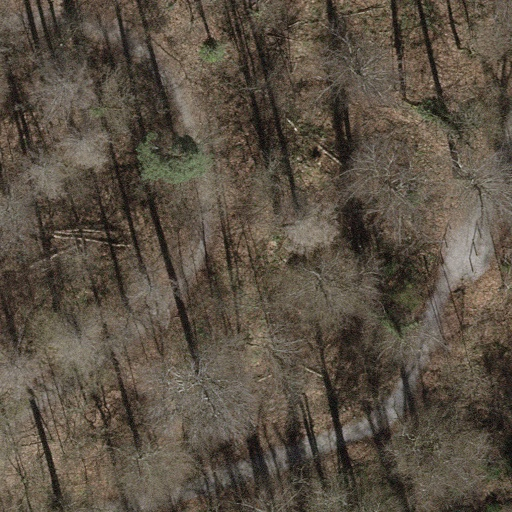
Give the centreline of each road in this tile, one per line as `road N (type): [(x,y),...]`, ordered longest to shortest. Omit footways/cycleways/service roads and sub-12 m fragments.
road 1 (track): [(0,426),(148,315),(180,280),(197,244),(208,173),(180,77),(131,35),(72,15),(0,19)]
road 2 (track): [(100,511),(391,416)]
road 3 (track): [(391,416),(511,142)]
road 4 (track): [(511,327),(449,390),(391,416)]
